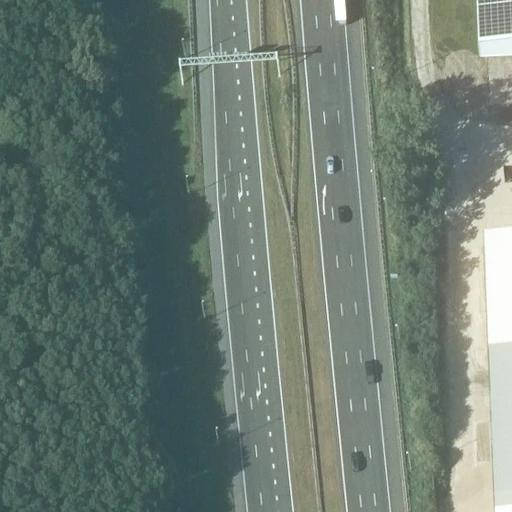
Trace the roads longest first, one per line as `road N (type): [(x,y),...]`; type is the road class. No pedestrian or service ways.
road 1 (motorway): [(230,0),(278,511)]
road 2 (motorway): [(374,511),(327,0)]
